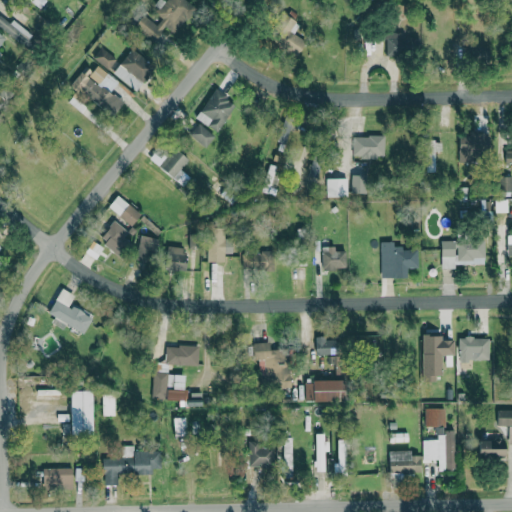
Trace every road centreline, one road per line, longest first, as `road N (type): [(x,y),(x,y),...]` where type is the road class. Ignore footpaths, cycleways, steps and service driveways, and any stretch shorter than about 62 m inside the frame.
road 1 (residential): [(0,207),(96,283),(150,303),(511,299)]
road 2 (residential): [(0,421),(1,352),(30,275),(254,0)]
road 3 (residential): [(57,511),(511,503)]
road 4 (residential): [(214,49),(261,82),(313,98),(511,95)]
